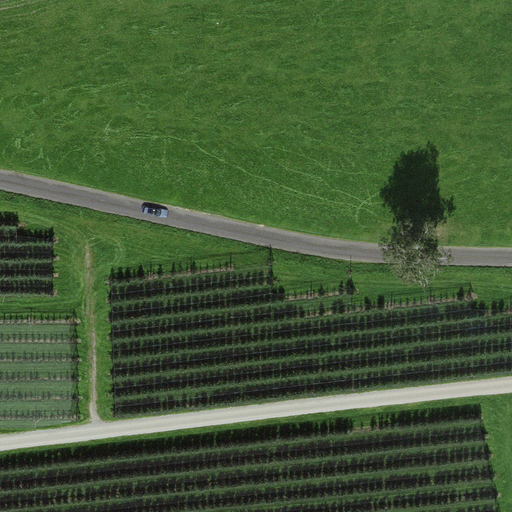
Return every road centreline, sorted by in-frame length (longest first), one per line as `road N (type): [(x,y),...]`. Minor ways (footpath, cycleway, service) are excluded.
road 1 (unclassified): [(0,180),(337,251),(511,259)]
road 2 (track): [(0,445),(511,386)]
